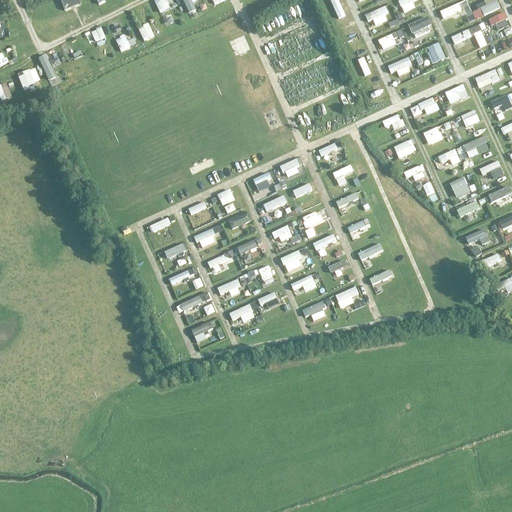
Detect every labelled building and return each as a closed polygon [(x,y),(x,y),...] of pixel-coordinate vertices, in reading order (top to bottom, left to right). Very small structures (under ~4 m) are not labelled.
[(49,5),(50,7),(54,5),(51,0),(38,0),(34,2),(38,10),(49,5)] [(60,0),(65,12),(81,5),(79,0),(60,0)] [(157,9),(166,5),(162,0),(155,0),(153,2),(157,9)] [(187,13),(197,9),(193,0),(189,0),(183,2),(187,13)] [(199,0),(195,2),(198,9),(204,7),(200,0),(199,0)] [(417,0),(401,0),(399,1),(405,13),(420,6),(417,0)] [(252,2),(243,5),(246,14),(255,11),(252,2)] [(458,4),(441,12),(443,21),(463,13),(458,4)] [(51,21),(64,18),(61,7),(48,10),(51,21)] [(166,7),(157,13),(163,22),(173,16),(166,7)] [(381,9),(367,15),(371,23),(386,15),(381,9)] [(42,25),(51,19),(46,12),(37,18),(42,25)] [(135,23),(140,36),(150,32),(145,19),(135,23)] [(98,23),(88,28),(93,38),(103,34),(98,23)] [(112,35),(118,48),(127,44),(122,31),(112,35)] [(391,34),(379,41),(386,50),(397,45),(391,34)] [(99,53),(109,49),(105,38),(95,42),(99,53)] [(64,40),(60,43),(65,53),(70,50),(64,40)] [(41,54),(36,55),(40,66),(45,65),(41,54)] [(84,61),(79,63),(76,54),(66,57),(71,72),(86,68),(84,61)] [(407,60),(392,68),(398,76),(410,72),(407,60)] [(27,72),(30,83),(37,81),(34,70),(27,72)] [(495,71),(475,80),(477,86),(497,77),(495,71)] [(56,85),(50,72),(45,74),(51,87),(56,85)] [(23,91),(28,90),(22,76),(17,78),(23,91)] [(465,92),(463,86),(445,95),(448,100),(465,92)] [(493,110),(508,103),(505,97),(490,104),(493,110)] [(420,112),(434,106),(431,100),(418,107),(420,112)] [(460,118),(462,123),(476,117),(474,112),(460,118)] [(384,129),(399,122),(397,116),(381,123),(384,129)] [(511,124),(499,130),(502,137),(511,132),(511,124)] [(424,141),(438,134),(436,129),(422,135),(424,141)] [(465,154),(488,143),(485,137),(462,148),(465,154)] [(395,155),(408,148),(406,143),(392,149),(395,155)] [(336,144),(318,152),(324,156),(338,150),(336,144)] [(436,159),(439,166),(457,158),(453,151),(436,159)] [(298,159),(282,166),(284,174),(299,167),(298,159)] [(499,168),(497,163),(478,171),(481,177),(499,168)] [(351,165),(332,173),(336,180),(354,173),(351,165)] [(402,174),(405,180),(423,172),(420,166),(402,174)] [(269,174),(254,180),(258,192),(272,181),(269,174)] [(452,191),(465,185),(463,179),(450,185),(452,191)] [(309,183),(294,190),(297,198),(312,191),(309,183)] [(489,196),(507,189),(505,183),(487,190),(489,196)] [(506,189),(489,197),(491,203),(509,195),(506,189)] [(229,192),(220,196),(224,206),(233,202),(229,192)] [(284,197),(264,206),(269,213),(287,205),(284,197)] [(352,197),(336,202),(340,212),(356,204),(352,197)] [(457,211),(477,202),(474,197),(455,205),(457,211)] [(204,203),(189,210),(193,216),(206,208),(204,203)] [(455,212),(458,219),(478,210),(475,203),(455,212)] [(248,213),(230,222),(233,230),(251,222),(248,213)] [(317,213),(304,218),(306,229),(324,223),(317,213)] [(491,227),(499,222),(496,217),(488,222),(491,227)] [(166,220),(153,226),(156,235),(169,230),(166,220)] [(363,222),(348,228),(351,235),(366,229),(363,222)] [(287,226),(272,233),(282,242),(292,237),(287,226)] [(212,229),(194,237),(200,250),(217,244),(212,229)] [(483,231),(465,240),(468,246),(486,238),(483,231)] [(333,235),(313,245),(318,252),(337,243),(333,235)] [(258,240),(237,248),(242,254),(260,246),(258,240)] [(183,246),(165,254),(168,261),(186,252),(183,246)] [(380,246),(359,255),(364,264),(384,253),(380,246)] [(305,248),(281,260),(285,267),(309,258),(305,248)] [(227,254),(211,261),(216,275),(231,268),(227,254)] [(500,254),(480,263),(483,268),(502,259),(500,254)] [(344,260),(327,268),(333,271),(347,267),(344,260)] [(269,266),(257,271),(262,283),(272,279),(269,266)] [(391,270),(369,280),(375,290),(395,281),(391,270)] [(172,286),(191,278),(188,272),(170,281),(172,286)] [(313,276),(293,285),(297,297),(317,288),(313,276)] [(238,279),(218,288),(223,301),(242,292),(238,279)] [(511,285),(511,281),(511,279),(493,288),(496,293),(511,285)] [(357,288),(337,296),(342,310),(359,296),(357,288)] [(272,294),(260,301),(262,307),(277,301),(272,294)] [(201,298),(182,307),(185,314),(204,305),(201,298)] [(324,303),(302,312),(305,318),(327,317),(324,303)] [(250,305),(230,314),(235,328),(255,319),(250,305)] [(211,324),(193,333),(196,339),(214,331),(211,324)]
